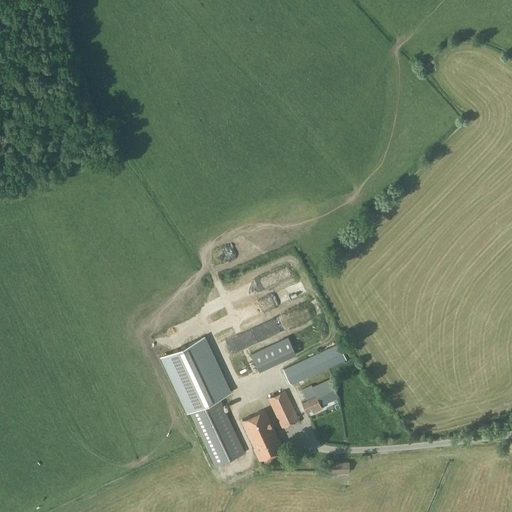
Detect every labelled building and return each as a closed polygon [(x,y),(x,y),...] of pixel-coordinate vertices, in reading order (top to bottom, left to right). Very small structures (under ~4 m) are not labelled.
[(259,370),(295,353),(288,337),(251,354),(259,370)] [(244,452),(219,398),(230,392),(205,339),(163,358),(188,412),(190,411),(215,466),(244,452)] [(290,385),(336,364),(346,359),(339,342),(282,368),(290,385)] [(317,395),(316,396),(311,385),(303,389),(308,399),(301,402),(305,412),(309,410),(310,412),(312,412),(313,413),(322,408),(317,395)] [(320,394),(324,403),(339,396),(335,387),(320,394)] [(282,428),(299,420),(285,389),(267,398),(282,428)] [(258,460),(284,448),(265,408),(241,419),(254,447),(253,448),(258,460)]
